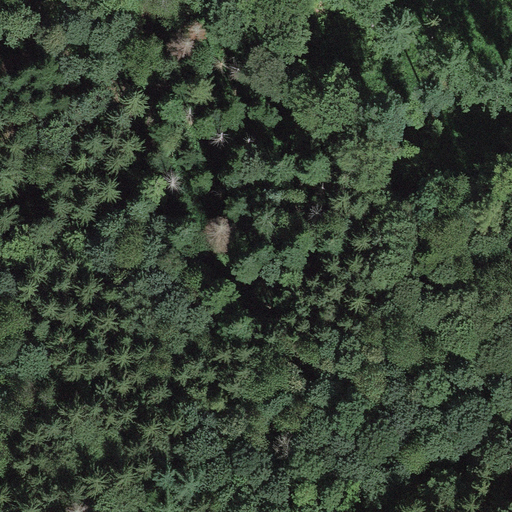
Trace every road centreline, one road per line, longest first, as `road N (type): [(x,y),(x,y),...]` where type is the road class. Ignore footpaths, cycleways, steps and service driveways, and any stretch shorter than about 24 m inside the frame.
road 1 (track): [(182,0),(121,211),(99,232),(0,287)]
road 2 (track): [(511,443),(396,511)]
